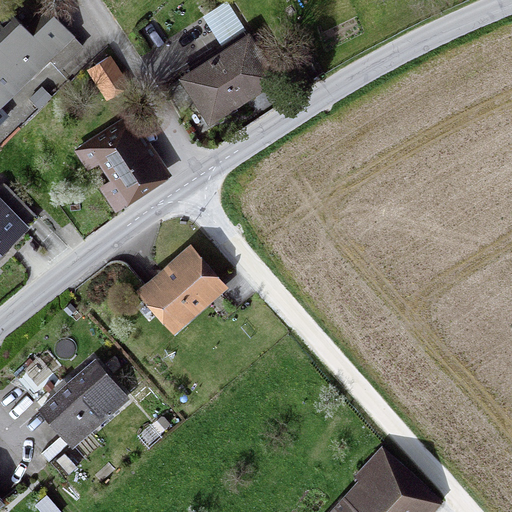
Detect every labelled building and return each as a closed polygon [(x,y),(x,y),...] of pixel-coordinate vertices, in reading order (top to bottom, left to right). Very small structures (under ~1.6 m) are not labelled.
[(0,94),(80,23),(58,0),(42,0),(33,9),(24,0),(21,0),(0,19),(0,94)] [(280,81),(249,31),(179,74),(211,124),(280,81)] [(107,56),(87,69),(102,93),(122,81),(107,56)] [(141,117),(84,153),(115,201),(158,174),(135,138),(149,129),(141,117)] [(0,255),(32,225),(0,190),(0,255)] [(178,328),(225,288),(190,248),(143,288),(178,328)] [(71,444),(131,395),(98,354),(38,404),(71,444)] [(369,483),(352,502),(362,511),(418,511),(431,499),(377,450),(357,473),(369,483)] [(0,511),(12,511),(0,496),(0,511)] [(362,511),(352,502),(342,511),(362,511)]
